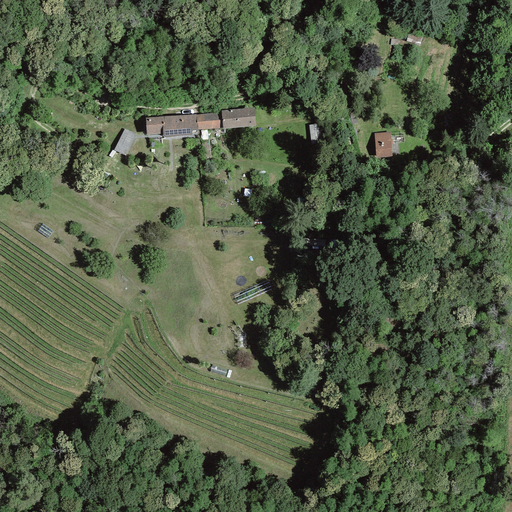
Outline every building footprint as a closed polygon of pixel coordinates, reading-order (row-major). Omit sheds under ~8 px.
[(256,125),(254,107),(221,111),(221,113),(223,128),(223,129),(256,125)] [(221,113),(196,115),(197,124),(197,123),(198,130),(223,128),(221,113)] [(196,115),(161,117),(163,134),(163,138),(192,135),(191,131),(198,131),(198,130),(197,123),(197,124),(196,115)] [(161,117),(145,118),(146,134),(163,134),(161,117)] [(325,123),(309,125),(311,143),(327,142),(325,123)] [(134,134),(124,129),(114,150),(123,155),(134,134)] [(390,132),(374,133),(376,157),(392,156),(390,132)] [(325,199),(324,224),(347,225),(348,200),(325,199)]
